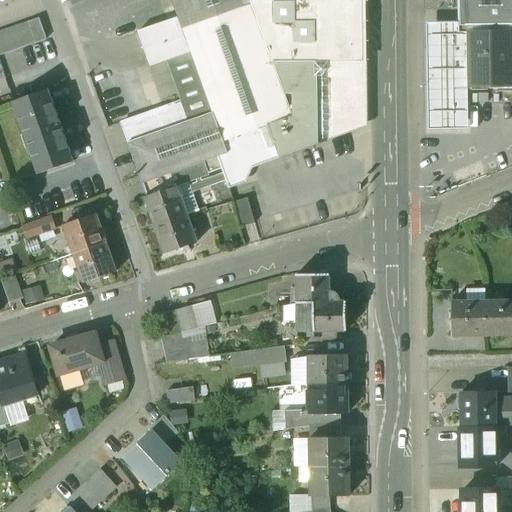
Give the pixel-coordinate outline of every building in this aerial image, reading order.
[(172,0),(179,18),(182,27),(251,2),(293,116),(246,134),(253,154),(220,166),(221,170),(223,174),(225,182),(227,186),(242,180),(248,165),(314,141),(314,136),(329,136),(363,124),(363,122),(361,0),(172,0)] [(511,0),(464,0),(465,18),(465,32),(469,32),(469,30),(468,0),(511,0)] [(511,0),(468,0),(469,30),(511,30),(511,0)] [(251,2),(182,27),(213,113),(224,142),(246,134),(293,116),(251,2)] [(179,18),(147,29),(159,63),(160,63),(166,60),(182,103),(188,122),(213,113),(182,27),(179,18)] [(465,32),(465,18),(431,18),(432,126),(470,125),(469,87),(469,32),(465,32)] [(39,20),(29,24),(36,44),(46,40),(39,20)] [(29,24),(0,33),(0,56),(36,44),(29,24)] [(159,63),(147,29),(138,32),(151,67),(160,63),(159,63)] [(511,30),(469,30),(469,32),(469,87),(496,87),(511,86),(511,65),(511,64),(511,30)] [(511,64),(511,65),(511,86),(496,87),(496,92),(511,92),(511,64)] [(72,163),(47,91),(13,103),(39,175),(72,163)] [(182,103),(121,125),(128,144),(188,122),(182,103)] [(188,122),(128,144),(142,184),(184,169),(217,158),(228,154),(224,142),(213,113),(188,122)] [(246,134),(224,142),(228,154),(217,158),(220,166),(253,154),(246,134)] [(217,158),(184,169),(188,182),(195,179),(200,178),(221,170),(220,166),(217,158)] [(184,169),(142,184),(147,197),(177,186),(188,182),(184,169)] [(223,174),(201,182),(200,178),(195,179),(197,183),(190,186),(188,182),(177,186),(186,215),(198,211),(192,193),(225,182),(223,174)] [(147,197),(145,198),(154,226),(186,215),(177,186),(147,197)] [(247,199),(233,204),(239,229),(254,224),(247,199)] [(96,215),(64,226),(73,255),(106,244),(96,215)] [(186,215),(154,226),(164,255),(196,243),(186,215)] [(50,217),(22,226),(27,239),(53,230),(50,217)] [(106,244),(73,255),(83,283),(116,272),(106,244)] [(329,291),(328,275),(296,275),(296,304),(313,304),(313,303),(346,303),(346,302),(338,302),(338,298),(336,295),(332,293),(329,291)] [(11,278),(0,282),(8,301),(18,298),(11,278)] [(511,300),(485,301),(485,336),(511,335),(511,300)] [(485,301),(451,302),(451,337),(485,336),(485,301)] [(346,303),(313,303),(313,304),(314,332),(334,332),(346,332),(346,303)] [(313,304),(296,304),(297,332),(306,332),(307,338),(320,338),(321,340),(334,340),(334,332),(314,332),(313,304)] [(192,306),(176,310),(176,311),(182,333),(196,329),(193,314),(194,313),(192,306)] [(176,311),(165,314),(170,336),(182,333),(176,311)] [(197,336),(188,337),(192,360),(208,358),(203,327),(196,329),(197,336)] [(170,336),(163,338),(168,363),(192,360),(188,337),(197,336),(196,329),(182,333),(170,336)] [(94,334),(50,347),(58,375),(98,364),(102,362),(98,347),(94,334)] [(113,342),(98,347),(102,362),(98,364),(104,385),(124,380),(113,342)] [(283,348),(257,351),(259,365),(285,362),(283,348)] [(25,355),(0,362),(0,402),(1,406),(4,405),(37,395),(25,355)] [(347,385),(347,356),(309,356),(309,386),(347,385)] [(347,385),(309,386),(309,415),(339,414),(347,414),(347,385)] [(192,387),(166,391),(168,404),(194,401),(192,387)] [(496,427),(496,393),(460,393),(461,427),(496,427)] [(0,402),(0,426),(9,424),(4,405),(1,406),(0,402)] [(339,414),(309,415),(309,426),(340,426),(339,414)] [(177,433),(163,416),(153,426),(167,441),(177,433)] [(340,426),(309,426),(310,438),(340,438),(340,426)] [(496,427),(461,427),(461,466),(495,466),(496,466),(497,465),(496,427)] [(151,432),(124,457),(136,469),(139,467),(156,485),(179,463),(162,445),(163,444),(151,432)] [(348,467),(347,438),(340,438),(310,438),(310,467),(348,467)] [(217,461),(212,462),(211,462),(206,462),(208,479),(219,478),(217,461)] [(511,464),(497,465),(496,466),(497,466),(495,466),(496,477),(511,477),(511,464)] [(348,467),(310,467),(310,474),(310,496),(329,496),(348,496),(348,467)] [(99,470),(65,502),(73,511),(89,511),(115,488),(99,470)] [(511,477),(496,477),(496,489),(497,489),(497,490),(511,490),(511,477)] [(496,489),(461,490),(461,511),(497,511),(497,490),(497,489),(496,489)] [(311,511),(330,510),(329,496),(310,496),(306,497),(305,511),(311,511)] [(73,511),(65,502),(63,503),(70,511),(69,511),(73,511)]
